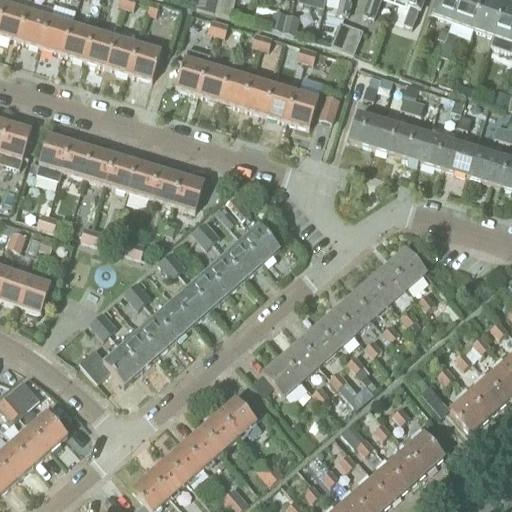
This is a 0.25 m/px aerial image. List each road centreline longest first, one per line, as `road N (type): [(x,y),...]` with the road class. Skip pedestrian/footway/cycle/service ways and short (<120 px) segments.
road 1 (residential): [(353,244),(288,180),(0,93)]
road 2 (residential): [(353,244),(123,445)]
road 3 (residential): [(511,247),(390,214),(353,244)]
road 4 (residential): [(0,344),(43,370),(123,445)]
